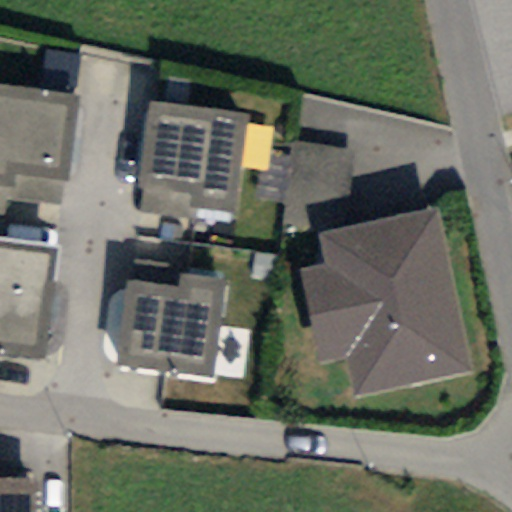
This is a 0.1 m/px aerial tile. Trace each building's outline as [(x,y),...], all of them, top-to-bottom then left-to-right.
[(77,96),(0,86),(0,217),(2,217),(4,198),(60,205),(63,181),(67,182),(77,96)] [(248,116),(148,103),(138,184),(142,185),(139,212),(194,219),(196,209),(235,215),(248,116)] [(352,154),(289,143),(280,225),(340,225),(352,154)] [(436,209),(318,234),(324,262),(299,267),(319,364),(346,358),(355,398),(471,374),(436,209)] [(56,248),(0,239),(0,355),(41,361),(56,248)] [(178,288),(126,281),(115,366),(212,379),(225,281),(180,275),(178,288)] [(35,511),(36,479),(0,479),(0,511),(35,511)]
